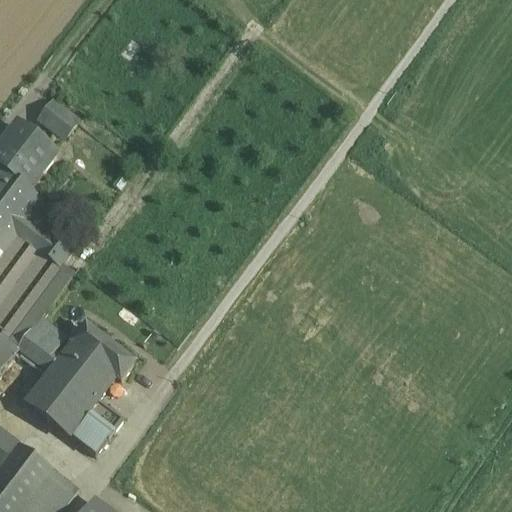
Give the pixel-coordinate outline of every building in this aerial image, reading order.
[(54,108),(42,124),(65,142),(78,126),(54,108)] [(58,159),(19,129),(4,149),(7,151),(0,160),(0,174),(2,176),(27,195),(40,178),(43,180),(58,159)] [(0,178),(0,379),(19,355),(42,323),(75,280),(62,270),(76,251),(35,219),(43,208),(27,195),(2,176),(0,178)] [(67,343),(42,323),(19,355),(53,380),(59,373),(67,363),(57,356),(67,343)] [(67,363),(59,373),(100,404),(116,382),(122,387),(136,369),(87,332),(73,350),(76,351),(67,363)] [(125,424),(100,404),(59,373),(53,380),(30,410),(96,461),(125,424)] [(0,511),(64,511),(79,493),(0,434),(0,511)]
